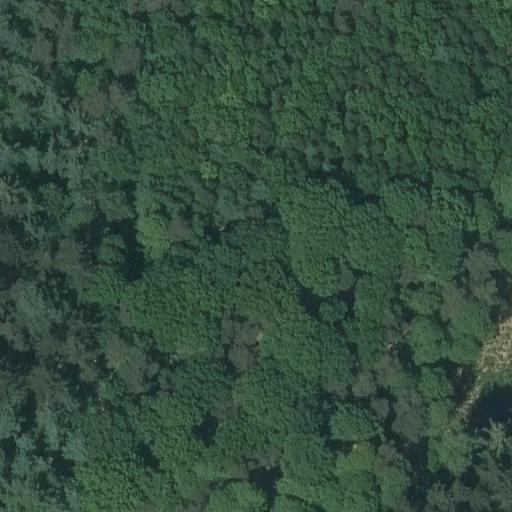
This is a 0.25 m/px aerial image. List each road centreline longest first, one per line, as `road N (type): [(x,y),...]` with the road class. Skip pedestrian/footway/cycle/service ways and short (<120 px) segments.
road 1 (track): [(0,284),(134,245),(511,220)]
road 2 (track): [(74,0),(103,511)]
road 3 (track): [(381,511),(511,258)]
